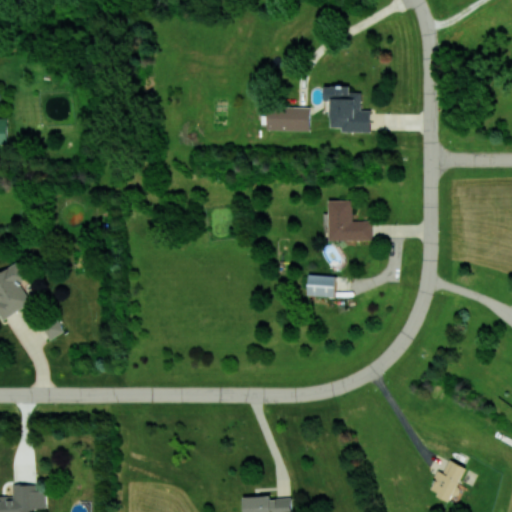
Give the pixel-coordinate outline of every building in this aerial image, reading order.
[(371,131),(371,109),(362,109),(362,92),(350,92),(350,85),(326,85),(325,113),(331,113),(331,127),(342,127),(342,131),(371,131)] [(311,107),(268,106),(268,129),(310,130),(311,107)] [(0,143),(8,143),(8,117),(0,117),(0,143)] [(373,239),(373,220),(354,220),(353,199),(329,200),(329,240),(373,239)] [(0,313),(3,319),(31,302),(19,281),(27,276),(18,262),(0,272),(0,313)] [(336,296),(336,275),(309,274),(308,295),(336,296)] [(64,331),(57,317),(43,325),(50,339),(64,331)] [(430,490),(452,500),(467,467),(450,459),(444,472),(439,470),(430,490)] [(0,495),(0,511),(32,511),(33,508),(45,508),(45,483),(13,484),(13,495),(0,495)] [(245,511),(292,511),(292,496),(245,497),(245,511)]
